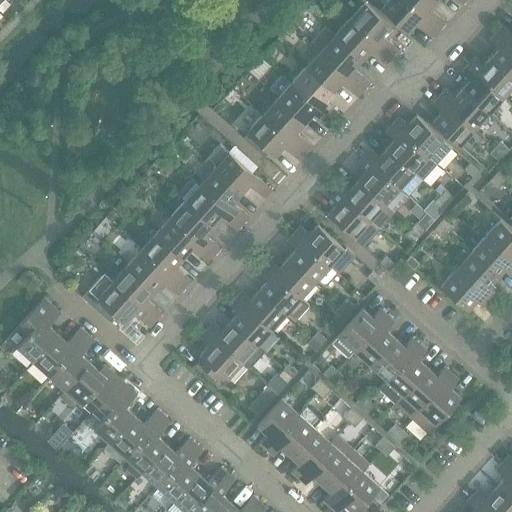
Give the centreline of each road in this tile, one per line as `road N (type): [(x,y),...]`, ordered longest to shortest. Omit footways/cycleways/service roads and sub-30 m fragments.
road 1 (residential): [(138,366),(395,82),(424,72),(491,0)]
road 2 (residential): [(297,511),(138,366)]
road 3 (residential): [(420,511),(511,417)]
